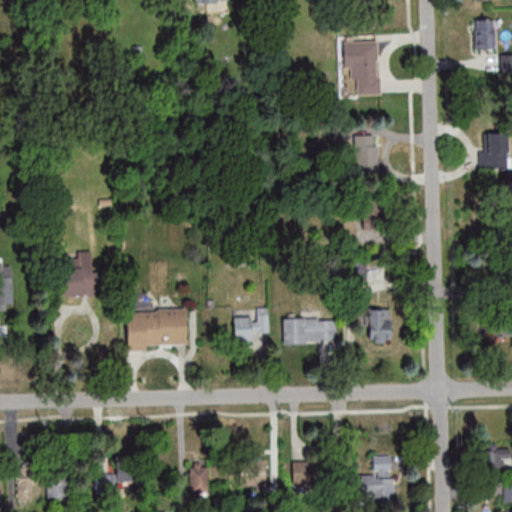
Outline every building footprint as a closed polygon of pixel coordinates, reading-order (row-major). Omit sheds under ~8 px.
[(494,49),(494,19),(475,19),(475,49),(494,49)] [(343,69),(354,69),(354,94),(379,94),(379,40),(343,41),(343,69)] [(507,133),(481,133),(481,167),(507,167),(507,133)] [(376,176),(376,135),(354,135),(354,176),(376,176)] [(375,202),(364,200),(362,212),(373,213),(375,202)] [(349,280),(365,280),(365,260),(349,260),(349,280)] [(0,303),(11,304),(11,264),(0,264),(0,303)] [(56,295),(97,295),(97,268),(56,268),(56,295)] [(511,334),(511,303),(482,304),(484,336),(511,334)] [(252,331),(268,331),(267,307),(257,307),(257,317),(233,317),(233,341),(252,341),(252,331)] [(146,350),(146,344),(186,343),(186,308),(126,309),(127,350),(146,350)] [(368,308),(368,341),(392,341),(392,308),(368,308)] [(283,317),(283,343),(335,343),(335,317),(283,317)] [(511,473),(511,443),(486,443),(486,473),(511,473)] [(392,454),(371,454),(371,475),(358,475),(358,493),(371,493),(371,503),(392,503),(392,454)] [(292,462),(292,482),(340,482),(339,461),(292,462)] [(207,493),(207,465),(189,466),(189,493),(207,493)] [(264,486),(264,465),(238,465),(238,486),(264,486)] [(67,497),(67,471),(47,471),(47,497),(67,497)] [(95,473),(95,493),(129,493),(129,473),(95,473)] [(33,475),(17,475),(17,502),(33,502),(33,475)] [(511,484),(503,485),(503,501),(511,501),(511,484)]
